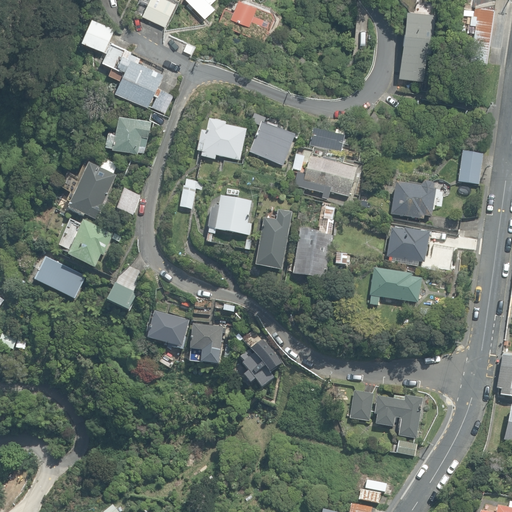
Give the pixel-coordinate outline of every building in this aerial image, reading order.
[(142,16),(165,26),(176,2),(171,0),(142,0),(148,3),(142,16)] [(272,18),(269,10),(241,0),(231,0),(228,10),(222,7),(217,23),(259,39),(262,33),(266,34),(272,18)] [(470,63),(486,65),(495,0),(474,0),(474,6),(474,7),(473,16),(471,16),(470,25),(475,26),(470,63)] [(398,77),(423,80),(426,53),(430,53),(435,15),(407,11),(398,77)] [(152,106),(165,112),(173,94),(162,89),(162,88),(157,86),(163,74),(138,62),(140,58),(130,53),(131,51),(112,42),(118,29),(93,17),(81,41),(107,53),(103,61),(117,68),(119,65),(121,66),(120,68),(125,70),(115,91),(148,107),(153,95),(157,96),(152,106)] [(368,123),(384,132),(390,122),(373,113),(368,123)] [(112,148),(138,153),(138,151),(144,153),(151,120),(120,114),(116,133),(108,132),(106,145),(113,146),(112,148)] [(256,126),(260,118),(254,115),(250,123),(256,126)] [(216,156),(240,161),(246,132),(225,127),(226,125),(209,121),(207,133),(202,132),(197,152),(202,153),(201,157),(215,160),(216,156)] [(249,153),(283,167),(295,138),(261,124),(249,153)] [(309,147),(342,154),(346,133),(336,131),(335,134),(312,129),(309,147)] [(462,152),(457,182),(478,185),(483,155),(462,152)] [(306,173),(300,172),(304,157),(296,155),(292,170),(290,183),(303,187),(301,196),(321,200),(323,194),(329,196),(330,192),(349,197),(356,171),(335,165),(335,163),(322,160),(322,162),(310,159),(306,173)] [(85,215),(97,221),(103,208),(106,209),(111,198),(107,196),(116,176),(113,174),(118,165),(105,159),(100,168),(89,163),(69,207),(70,208),(69,210),(84,217),(85,215)] [(180,207),(192,210),(196,189),(200,190),(201,183),(196,182),(196,181),(186,180),(185,187),(183,186),(180,207)] [(390,215),(423,220),(424,217),(431,218),(435,190),(395,184),(390,215)] [(117,210),(133,216),(140,197),(125,191),(117,210)] [(364,207),(366,195),(359,194),(359,196),(353,195),(352,202),(358,203),(357,206),(364,207)] [(207,242),(211,243),(213,234),(215,234),(216,230),(249,237),(252,225),(247,224),(251,202),(221,196),(219,207),(215,206),(214,209),(212,209),(208,228),(209,228),(208,233),(209,233),(207,242)] [(293,274),(325,280),(332,237),(330,236),(332,221),(334,210),(325,208),(323,219),(319,219),(317,227),(322,228),(322,232),(300,229),(293,274)] [(256,266),(281,271),(292,213),(278,211),(276,221),(264,218),(256,266)] [(68,257),(95,268),(101,255),(104,256),(113,235),(83,222),(68,257)] [(386,257),(424,264),(429,234),(404,230),(403,232),(391,230),(386,257)] [(246,239),(244,250),(250,251),(252,240),(246,239)] [(348,254),(336,253),(335,265),(347,266),(348,254)] [(35,280),(75,300),(86,276),(46,257),(35,280)] [(369,296),(417,303),(421,279),(411,277),(411,274),(374,268),(369,296)] [(115,284),(107,302),(129,312),(137,294),(115,284)] [(370,305),(378,306),(379,299),(371,298),(370,305)] [(214,303),(213,316),(233,318),(234,305),(214,303)] [(177,348),(183,350),(186,339),(185,338),(189,321),(155,311),(148,338),(178,346),(177,348)] [(190,350),(220,353),(222,334),(225,334),(226,329),(223,328),(193,324),(190,350)] [(12,339),(0,330),(0,350),(3,352),(12,339)] [(26,339),(14,338),(13,349),(24,350),(26,339)] [(222,356),(233,358),(235,347),(223,346),(222,356)] [(511,357),(501,356),(496,388),(501,389),(500,395),(511,397),(511,357)] [(350,419),(369,421),(373,394),(354,391),(350,419)] [(398,436),(416,439),(422,399),(405,396),(404,398),(394,396),(393,400),(377,397),(374,415),(377,415),(375,424),(393,427),(394,423),(396,423),(396,418),(399,418),(397,428),(400,429),(398,436)] [(396,453),(414,456),(416,445),(398,442),(396,453)] [(359,500),(378,504),(381,493),(361,489),(359,500)] [(511,511),(511,501),(509,501),(508,508),(497,506),(495,511),(511,511)] [(348,511),(370,511),(372,507),(350,503),(348,511)]
